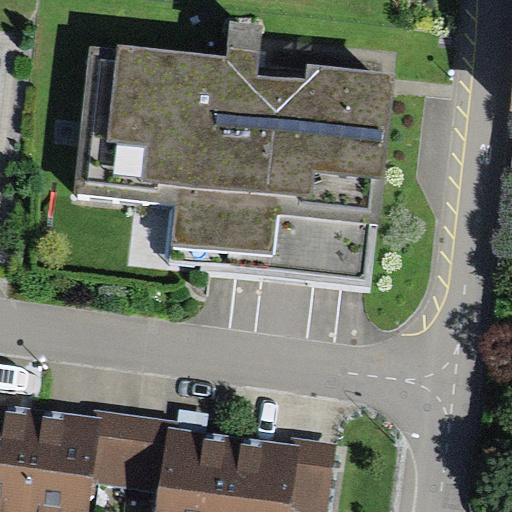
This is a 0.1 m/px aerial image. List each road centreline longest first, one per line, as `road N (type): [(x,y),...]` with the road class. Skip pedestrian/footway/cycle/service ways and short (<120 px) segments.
road 1 (residential): [(0,325),(444,389)]
road 2 (residential): [(444,389),(479,117),(482,0)]
road 3 (residential): [(429,511),(444,389)]
